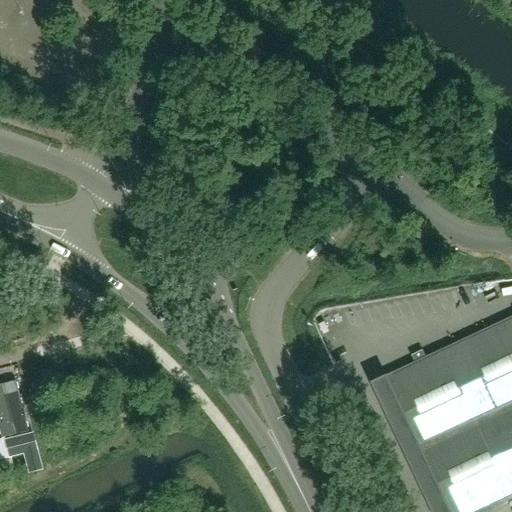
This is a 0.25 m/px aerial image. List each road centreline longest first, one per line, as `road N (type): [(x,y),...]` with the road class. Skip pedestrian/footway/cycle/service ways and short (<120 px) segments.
road 1 (unclassified): [(377,168),(289,266),(268,309),(275,356),(348,511)]
road 2 (secondary): [(296,487),(224,320),(142,215),(101,185)]
road 3 (secondary): [(66,243),(211,372),(296,487)]
road 4 (unclassified): [(377,168),(184,21)]
road 5 (unclassified): [(101,185),(184,21)]
road 6 (unclassified): [(511,238),(450,229),(377,168)]
